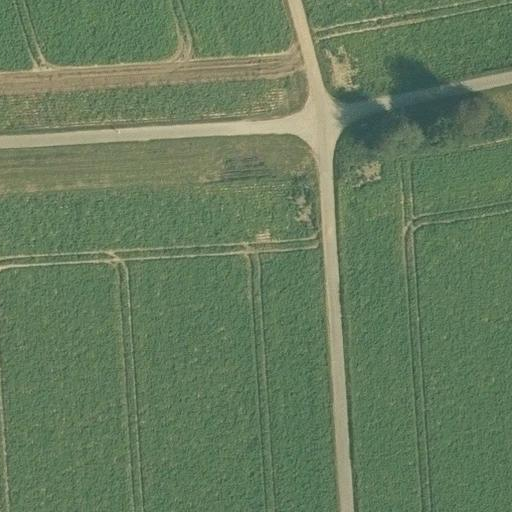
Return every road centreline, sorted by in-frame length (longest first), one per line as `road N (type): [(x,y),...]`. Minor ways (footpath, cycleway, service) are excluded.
road 1 (track): [(345,511),(324,119)]
road 2 (track): [(0,141),(324,119)]
road 3 (track): [(511,79),(324,119)]
road 4 (track): [(324,119),(290,0)]
